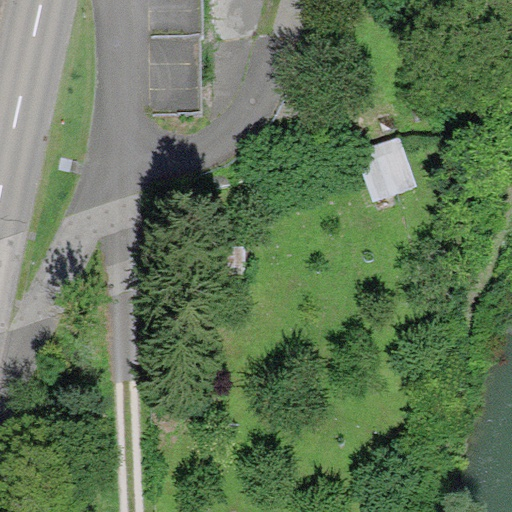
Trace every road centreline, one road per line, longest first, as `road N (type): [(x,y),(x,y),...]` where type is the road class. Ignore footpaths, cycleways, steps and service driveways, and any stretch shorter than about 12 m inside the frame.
road 1 (track): [(118,154),(131,511)]
road 2 (tertiary): [(0,195),(43,0)]
